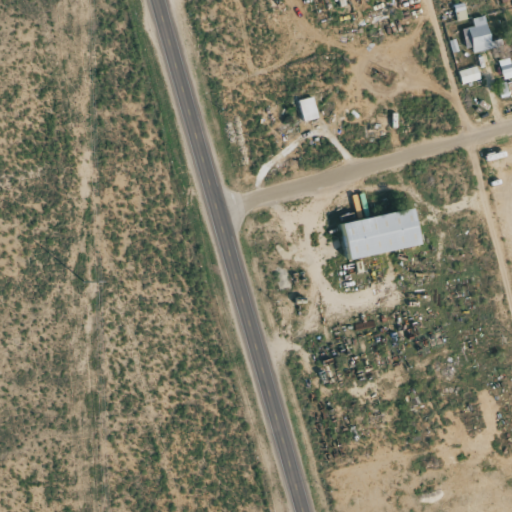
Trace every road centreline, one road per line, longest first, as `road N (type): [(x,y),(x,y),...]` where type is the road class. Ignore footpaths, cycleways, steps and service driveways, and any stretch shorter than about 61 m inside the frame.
road 1 (primary): [(159,0),(305,511)]
road 2 (residential): [(217,203),(511,122)]
